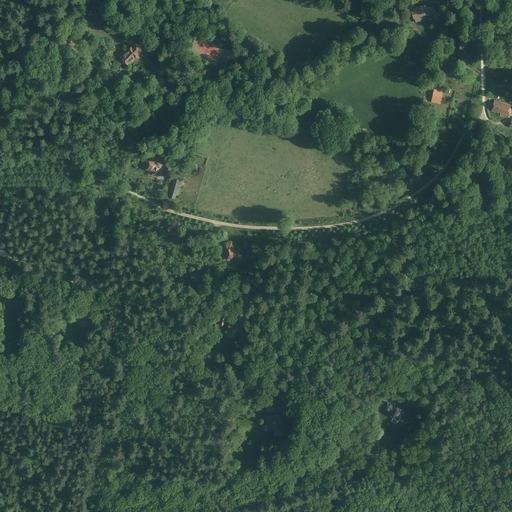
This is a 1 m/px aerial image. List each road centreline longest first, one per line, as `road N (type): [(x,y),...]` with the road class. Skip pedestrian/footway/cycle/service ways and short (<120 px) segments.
road 1 (track): [(0,175),(87,177),(199,219),(308,229),(370,218),(427,188),(485,112),(511,145)]
road 2 (track): [(511,386),(396,355),(284,307),(118,292),(0,253)]
road 3 (track): [(197,511),(359,479),(511,505)]
road 4 (track): [(482,74),(419,40),(385,36),(301,82),(231,107)]
road 5 (track): [(231,107),(187,110),(0,42)]
road 6 (track): [(231,107),(404,142),(459,142)]
road 7 (track): [(479,0),(483,102),(511,203)]
road 8 (track): [(187,110),(150,117),(133,130),(99,180)]
